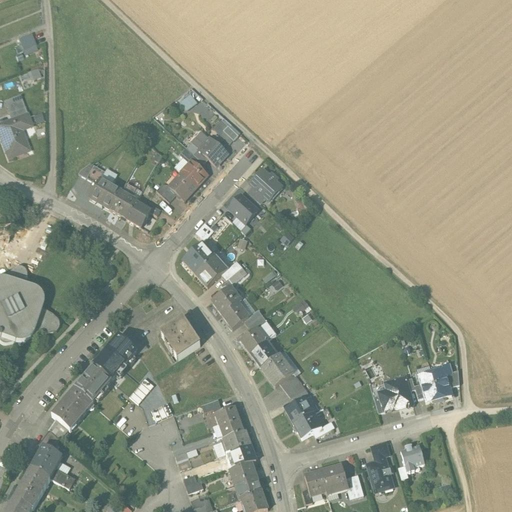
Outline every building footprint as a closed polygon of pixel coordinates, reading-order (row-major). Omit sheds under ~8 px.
[(18,43),(23,53),(36,48),(31,37),(18,43)] [(41,80),(38,71),(27,76),(30,84),(41,80)] [(9,117),(24,111),(19,99),(4,105),(9,117)] [(191,99),(181,106),(186,113),(196,106),(191,99)] [(11,123),(27,117),(24,111),(9,117),(11,123)] [(0,126),(0,141),(7,162),(29,154),(25,145),(23,146),(18,133),(31,128),(27,117),(11,123),(0,126)] [(42,118),(33,120),(36,129),(44,126),(42,118)] [(215,130),(231,146),(233,144),(234,144),(239,139),(222,123),(215,130)] [(227,158),(204,137),(198,142),(195,141),(188,148),(188,149),(186,151),(193,158),(199,152),(200,154),(209,163),(216,169),(227,158)] [(189,167),(191,165),(194,167),(198,162),(193,158),(186,151),(180,159),(189,167)] [(193,158),(198,162),(204,168),(209,163),(200,154),(199,152),(193,158)] [(189,167),(180,176),(197,191),(208,179),(194,167),(191,165),(189,167)] [(101,183),(102,183),(106,176),(90,166),(80,173),(78,177),(97,189),(101,183)] [(119,177),(108,172),(106,176),(102,183),(112,189),(119,177)] [(269,180),(263,174),(251,188),(253,190),(265,201),(269,204),(281,191),(275,185),(278,182),(272,177),(269,180)] [(185,204),(197,191),(180,176),(169,189),(168,189),(178,198),(185,204)] [(90,201),(110,213),(121,194),(112,189),(102,183),(101,183),(97,189),(90,201)] [(110,213),(126,222),(136,206),(131,203),(137,194),(125,188),(121,194),(110,213)] [(169,206),(178,198),(168,189),(169,189),(169,188),(161,189),(156,194),(169,206)] [(265,201),(253,190),(248,195),(261,206),(265,201)] [(131,203),(136,206),(142,195),(137,193),(137,194),(131,203)] [(258,214),(241,198),(229,212),(246,227),(258,214)] [(146,212),(136,206),(126,222),(142,231),(150,216),(151,214),(146,212)] [(149,206),(146,212),(151,214),(150,216),(157,220),(161,213),(149,206)] [(195,237),(205,245),(214,234),(205,226),(195,237)] [(289,248),(297,239),(289,233),(281,242),(289,248)] [(195,278),(196,278),(215,260),(202,246),(194,253),(194,254),(183,264),(195,278)] [(215,260),(196,278),(208,291),(222,279),(228,274),(227,273),(215,260)] [(222,279),(226,284),(243,271),(237,264),(227,273),(228,274),(222,279)] [(0,345),(3,347),(13,345),(16,347),(22,347),(27,344),(31,341),(33,335),(35,338),(38,340),(43,339),(56,336),(59,333),(60,329),(60,325),(57,322),(41,312),(42,307),(42,302),(40,298),(36,294),(26,290),(27,277),(26,273),(22,271),(19,270),(16,270),(1,283),(0,283),(0,345)] [(221,289),(225,294),(231,290),(248,277),(243,271),(226,284),(221,289)] [(273,272),(264,279),(268,284),(277,277),(273,272)] [(276,290),(283,287),(281,280),(274,283),(276,290)] [(211,305),(222,319),(238,307),(242,304),(231,290),(225,294),(211,305)] [(300,317),(312,312),(308,302),(296,307),(300,317)] [(249,320),(238,307),(222,319),(233,333),(244,325),(245,324),(249,321),(249,320)] [(244,325),(248,330),(258,322),(263,318),(259,313),(249,320),(249,321),(245,324),(244,325)] [(263,318),(258,322),(263,328),(257,333),(266,345),(277,337),(263,318)] [(248,330),(252,335),(256,332),(257,333),(263,328),(258,322),(248,330)] [(183,323),(161,338),(178,363),(200,348),(183,323)] [(240,344),(250,357),(266,345),(257,333),(256,332),(252,335),(240,344)] [(132,333),(120,340),(137,354),(138,357),(148,350),(141,341),(140,342),(136,337),(135,338),(132,333)] [(94,370),(112,385),(137,354),(120,340),(119,339),(94,370)] [(250,357),(261,371),(277,359),(266,345),(250,357)] [(301,375),(285,353),(279,357),(296,379),(301,375)] [(279,357),(277,359),(261,371),(272,385),(275,382),(290,371),(279,357)] [(443,372),(431,376),(439,402),(452,399),(449,391),(446,379),(452,377),(452,376),(449,368),(442,370),(443,372)] [(94,370),(75,392),(91,406),(92,407),(112,385),(94,370)] [(306,393),(290,371),(275,382),(290,402),(292,401),(306,393)] [(446,379),(449,391),(459,388),(458,374),(452,376),(452,377),(446,379)] [(426,406),(439,402),(431,376),(418,380),(420,387),(424,401),(426,406)] [(406,383),(405,380),(385,386),(387,393),(379,396),(379,399),(384,414),(385,413),(398,410),(398,411),(406,409),(408,411),(412,410),(413,407),(409,394),(406,383)] [(130,399),(138,407),(154,389),(145,381),(130,399)] [(412,381),(406,383),(409,394),(415,393),(414,389),(412,381)] [(420,387),(414,389),(415,393),(418,403),(424,401),(420,387)] [(86,412),(91,406),(75,392),(52,419),(56,422),(69,433),(71,434),(69,432),(74,426),(76,428),(88,414),(86,412)] [(310,400),(306,393),(292,401),(295,407),(304,402),(304,403),(310,400)] [(384,414),(379,399),(374,400),(378,417),(385,415),(385,413),(384,414)] [(285,413),(294,428),(312,417),(304,403),(304,402),(295,407),(285,413)] [(213,413),(215,418),(222,415),(218,403),(201,408),(204,417),(213,413)] [(156,424),(173,417),(167,406),(151,414),(156,424)] [(215,418),(218,427),(239,420),(235,411),(222,415),(215,418)] [(313,417),(312,417),(294,428),(302,442),(313,436),(319,433),(319,432),(321,430),(313,417)] [(244,435),(239,420),(218,427),(219,430),(212,433),(216,444),(220,443),(244,435)] [(69,433),(56,422),(48,433),(49,434),(60,444),(69,433)] [(331,425),(324,429),(328,435),(335,431),(331,425)] [(319,433),(313,436),(315,442),(328,435),(324,429),(321,430),(319,432),(319,433)] [(43,451),(44,450),(54,456),(60,444),(49,434),(38,448),(43,451)] [(245,434),(244,435),(220,443),(226,458),(231,456),(250,449),(245,434)] [(372,451),(375,462),(384,459),(390,458),(387,446),(372,451)] [(425,468),(419,449),(413,451),(412,448),(405,450),(405,453),(400,455),(405,469),(407,477),(407,476),(415,474),(414,471),(425,468)] [(256,464),(250,449),(231,456),(236,471),(251,466),(256,464)] [(43,451),(31,472),(50,483),(69,493),(75,482),(57,472),(63,461),(54,456),(44,450),(43,451)] [(186,455),(175,459),(177,465),(188,461),(186,455)] [(393,490),(384,459),(375,462),(376,466),(367,468),(375,495),(393,490)] [(214,471),(221,469),(220,463),(212,465),(214,471)] [(231,473),(236,488),(257,481),(251,466),(236,471),(231,473)] [(341,469),(320,475),(325,494),(326,498),(347,492),(345,483),(341,469)] [(407,477),(405,469),(398,471),(402,483),(408,481),(407,476),(407,477)] [(31,472),(15,502),(32,511),(33,511),(50,483),(31,472)] [(311,498),(325,494),(320,475),(304,479),(308,493),(310,498),(311,498)] [(194,479),(183,483),(185,489),(196,485),(194,479)] [(364,499),(359,479),(352,481),(357,501),(364,499)] [(240,504),(242,503),(262,496),(257,481),(236,488),(235,489),(240,504)] [(347,492),(350,503),(357,501),(352,481),(345,483),(347,492)] [(196,485),(185,489),(188,497),(203,491),(201,484),(196,485)] [(437,500),(454,495),(451,485),(434,490),(437,500)] [(310,498),(308,493),(302,495),(306,508),(313,506),(311,498),(310,498)] [(267,511),(262,496),(242,503),(245,511),(267,511)] [(211,511),(207,498),(191,504),(193,511),(211,511)] [(31,511),(32,511),(15,502),(14,501),(7,511),(31,511)]
